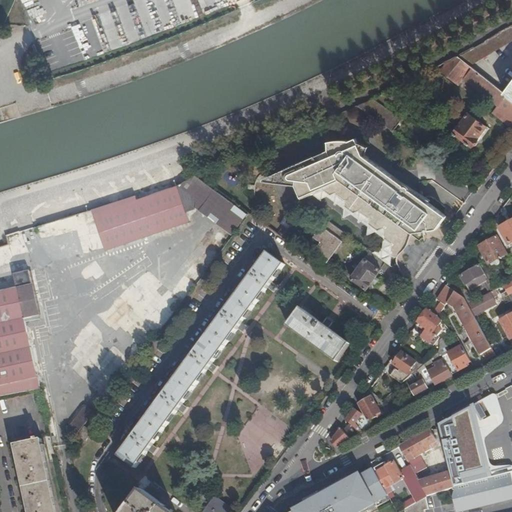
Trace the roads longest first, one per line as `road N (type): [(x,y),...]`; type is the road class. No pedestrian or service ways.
road 1 (residential): [(281,486),(511,170)]
road 2 (residential): [(281,486),(511,368)]
road 3 (unknown): [(61,440),(47,309),(16,207)]
road 4 (unknown): [(444,181),(396,224),(332,182)]
